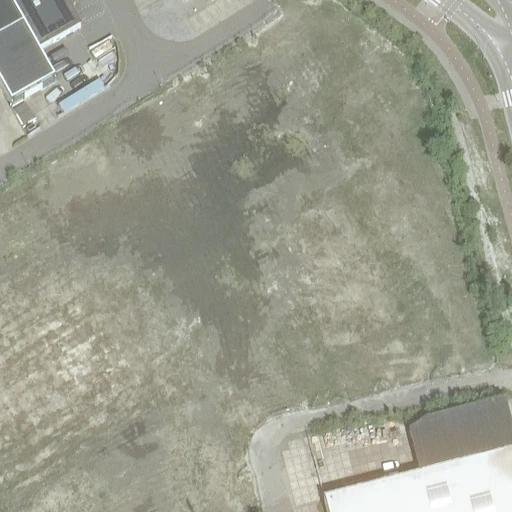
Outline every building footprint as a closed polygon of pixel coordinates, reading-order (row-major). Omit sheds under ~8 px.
[(0,0),(0,88),(12,111),(55,86),(37,53),(22,27),(6,0),(0,0)] [(6,0),(22,27),(37,53),(77,31),(82,28),(65,0),(6,0)] [(240,237),(310,375),(400,329),(408,345),(450,324),(382,191),(392,186),(377,157),(367,162),(328,87),(370,65),(337,1),(265,37),(260,26),(162,75),(188,127),(270,85),(286,117),(199,161),(238,238),(240,237)] [(33,121),(25,106),(14,112),(22,127),(33,121)] [(227,133),(248,124),(241,109),(220,118),(227,133)] [(323,503),(325,511),(511,511),(511,433),(504,403),(426,423),(408,434),(420,477),(323,503)] [(360,490),(396,481),(393,468),(357,477),(360,490)]
